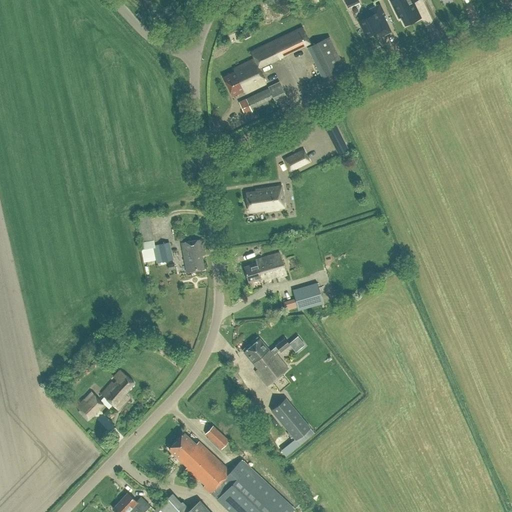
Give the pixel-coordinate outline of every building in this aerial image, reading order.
[(391,0),(390,1),(399,18),(401,17),(405,25),(420,18),(413,1),(415,0),(391,0)] [(383,35),(391,31),(383,15),(385,15),(379,3),(368,9),(371,14),(359,21),(366,36),(380,29),(383,35)] [(245,93),(266,84),(258,68),(310,43),(302,27),(251,52),(254,58),(233,68),(234,71),(223,77),(232,96),(244,91),(245,93)] [(323,81),(328,78),(346,69),(329,37),(312,46),(307,48),(323,81)] [(268,87),(268,88),(246,99),(252,112),(275,101),(277,106),(289,101),(279,81),(268,87)] [(338,124),(329,129),(338,146),(345,142),(342,136),(344,135),(338,124)] [(303,150),(284,160),(290,171),(308,161),(303,150)] [(282,186),(255,190),(256,192),(246,193),(249,212),(265,209),(265,211),(279,209),(277,196),(283,195),(282,186)] [(155,245),(154,241),(149,215),(137,217),(142,250),(151,248),(153,248),(156,264),(173,260),(169,242),(155,245)] [(202,255),(204,255),(201,239),(181,242),(186,272),(204,269),(202,255)] [(271,279),(271,278),(276,276),(277,278),(287,275),(280,252),(255,260),(256,263),(244,267),(249,282),(264,278),(265,281),(271,279)] [(317,282),(292,290),(298,310),(323,303),(317,282)] [(268,385),(288,368),(276,353),(279,350),(281,352),(290,345),(284,337),(275,345),(276,346),(270,351),(269,349),(259,339),(244,352),(253,362),(258,368),(255,370),(268,385)] [(112,382),(101,394),(118,409),(129,396),(126,392),(135,382),(121,369),(114,377),(117,380),(114,383),(112,382)] [(87,422),(96,413),(104,405),(104,404),(91,392),(76,406),(79,410),(78,412),(87,422)] [(312,426),(287,397),(272,409),(297,439),(312,426)] [(213,425),(205,434),(221,449),(229,440),(213,425)] [(291,511),(239,462),(231,471),(199,441),(196,444),(184,433),(169,449),(187,466),(184,469),(197,481),(200,479),(205,484),(203,486),(210,493),(211,492),(231,511),(291,511)] [(116,511),(140,511),(142,511),(143,511),(150,505),(141,497),(137,501),(127,493),(113,508),(116,511)] [(173,493),(159,506),(154,510),(155,511),(210,511),(201,502),(199,504),(198,502),(190,509),(182,501),(181,502),(173,493)]
